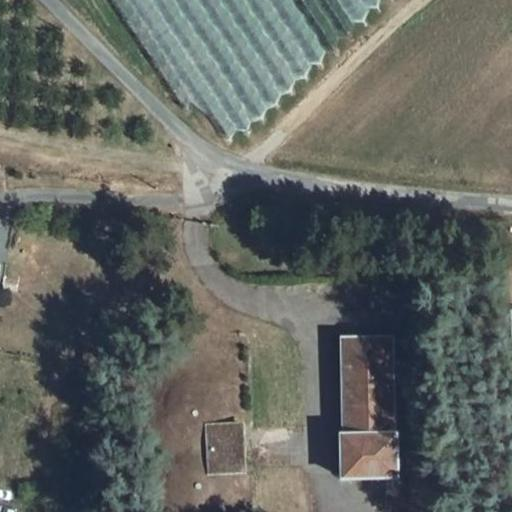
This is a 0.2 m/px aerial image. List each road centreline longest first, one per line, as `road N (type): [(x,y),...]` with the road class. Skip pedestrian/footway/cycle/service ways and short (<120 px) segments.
road 1 (unclassified): [(511,201),(386,194),(248,174),(200,158),(36,0)]
road 2 (track): [(0,121),(200,158)]
